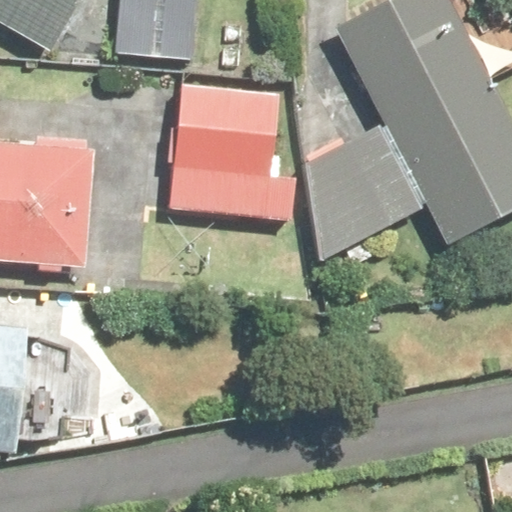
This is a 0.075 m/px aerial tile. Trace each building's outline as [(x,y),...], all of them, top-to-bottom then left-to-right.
[(0,0),(0,94),(58,0),(0,0)] [(135,104),(135,23),(51,23),(50,104),(135,104)] [(273,78),(319,170),(237,202),(253,312),(360,252),(380,292),(485,241),(377,26),(273,78)] [(234,136),(114,124),(100,253),(220,266),(234,136)] [(31,184),(0,179),(0,320),(14,322),(31,184)]
